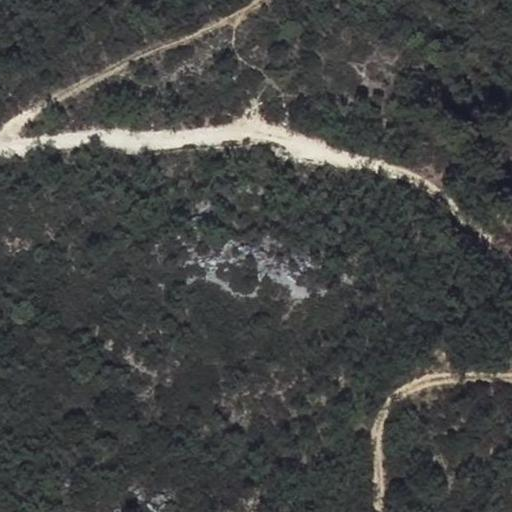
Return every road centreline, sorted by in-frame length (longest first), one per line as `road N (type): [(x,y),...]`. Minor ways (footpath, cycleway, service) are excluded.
road 1 (track): [(0,154),(21,142),(247,133),(412,189),(511,269)]
road 2 (track): [(379,511),(385,399),(437,376),(511,376)]
